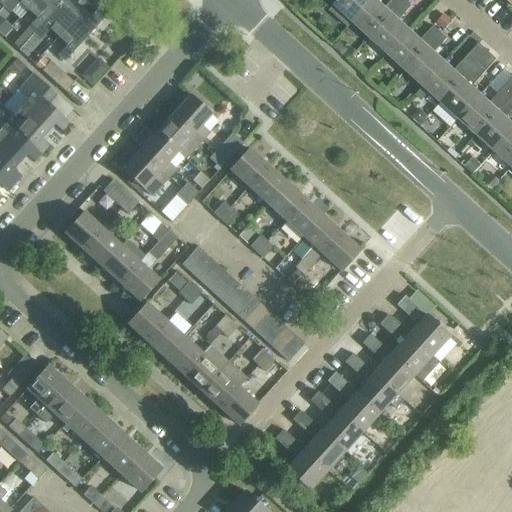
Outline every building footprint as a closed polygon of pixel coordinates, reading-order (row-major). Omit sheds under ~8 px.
[(19,3),(28,11),(37,0),(10,0),(4,7),(10,13),(19,3)] [(28,28),(12,45),(18,51),(34,34),(64,0),(37,0),(28,11),(36,19),(28,28)] [(49,30),(58,38),(82,11),(75,4),(79,0),(64,0),(34,34),(40,40),(49,30)] [(348,27),(353,23),(373,0),(328,0),(334,5),(329,10),(348,27)] [(373,0),(353,23),(371,39),(405,1),(404,0),(390,0),(385,6),(378,0),(373,0)] [(371,39),(388,55),(411,30),(399,19),(411,6),(405,1),(371,39)] [(82,11),(58,38),(66,46),(57,56),(64,62),(105,17),(97,10),(90,18),(82,11)] [(388,55),(406,71),(440,33),(433,26),(421,39),(411,30),(388,55)] [(406,71),(423,87),(446,62),(435,52),(447,39),(440,33),(406,71)] [(423,87),(442,104),(489,52),(480,44),(461,63),(463,65),(457,72),(446,62),(423,87)] [(442,104),(459,119),(481,94),(470,84),(477,77),(479,79),(497,60),(489,52),(442,104)] [(14,89),(32,66),(21,57),(3,79),(14,89)] [(42,72),(66,94),(74,84),(50,63),(42,72)] [(28,100),(21,108),(48,133),(55,126),(63,133),(70,125),(48,105),(56,96),(34,76),(19,92),(28,100)] [(464,114),(459,119),(477,135),(497,113),(511,96),(511,78),(497,95),(499,97),(492,104),(481,94),(464,113),(464,114)] [(511,96),(497,113),(477,135),(495,152),(511,132),(511,122),(506,117),(511,110),(511,96)] [(190,97),(173,115),(203,142),(211,134),(203,127),(212,117),(190,97)] [(4,108),(0,112),(0,118),(41,155),(49,147),(41,140),(48,133),(21,108),(13,116),(4,108)] [(173,115),(156,134),(179,154),(186,161),(203,142),(173,115)] [(0,129),(0,144),(21,163),(28,155),(35,162),(41,155),(0,118),(0,129)] [(511,132),(495,152),(511,167),(511,132)] [(156,134),(140,152),(170,179),(179,170),(171,163),(179,154),(156,134)] [(216,154),(227,164),(243,146),(232,136),(216,154)] [(0,171),(15,185),(22,177),(14,170),(21,163),(0,144),(0,171)] [(230,172),(249,188),(268,167),(249,151),(230,172)] [(170,179),(140,152),(122,172),(152,199),(170,179)] [(227,164),(216,154),(211,160),(221,170),(227,164)] [(249,188),(267,205),(286,184),(268,167),(249,188)] [(0,185),(7,193),(15,185),(0,171),(0,185)] [(131,199),(112,182),(103,192),(122,209),(131,199)] [(187,184),(182,190),(193,200),(198,194),(187,184)] [(267,205),(285,221),(304,200),(286,184),(267,205)] [(193,200),(182,190),(175,197),(186,207),(193,200)] [(122,209),(128,214),(137,204),(131,199),(122,209)] [(285,221),(303,238),(323,217),(304,200),(285,221)] [(214,214),(220,219),(230,209),(224,203),(214,214)] [(230,209),(220,219),(227,226),(237,215),(230,209)] [(65,233),(84,251),(103,230),(84,213),(65,233)] [(287,280),(294,286),(303,276),(323,255),(342,234),(323,217),(303,238),(314,247),(294,268),(296,270),(287,280)] [(159,241),(169,231),(162,225),(153,235),(159,241)] [(84,251),(102,268),(121,247),(103,230),(84,251)] [(169,231),(159,241),(160,242),(139,264),(121,285),(138,301),(158,280),(147,271),(177,238),(169,231)] [(342,234),(323,255),(341,271),(360,251),(342,234)] [(250,248),(257,253),(266,243),(260,237),(250,248)] [(266,243),(257,253),(264,259),(273,249),(266,243)] [(102,268),(121,285),(139,264),(121,247),(102,268)] [(181,266),(190,274),(206,256),(197,248),(181,266)] [(190,274),(200,283),(215,264),(206,256),(190,274)] [(200,283),(208,290),(224,272),(215,264),(200,283)] [(208,290),(217,298),(233,280),(224,272),(208,290)] [(178,294),(185,300),(195,288),(188,282),(188,283),(177,273),(171,280),(182,289),(178,294)] [(303,276),(294,286),(300,292),(310,282),(303,276)] [(217,298),(226,307),(242,289),(233,280),(217,298)] [(195,288),(185,300),(191,305),(201,294),(195,288)] [(226,307),(234,314),(250,296),(242,289),(226,307)] [(234,314),(243,322),(259,304),(250,296),(234,314)] [(421,322),(409,336),(432,357),(448,338),(404,298),(397,307),(414,322),(416,319),(421,322)] [(127,325),(146,342),(165,321),(146,304),(136,315),(127,325)] [(243,322),(252,330),(268,312),(259,304),(243,322)] [(252,330),(261,338),(277,321),(268,312),(252,330)] [(222,333),(232,321),(225,315),(215,326),(222,333)] [(403,341),(391,354),(414,376),(421,382),(439,363),(432,357),(409,336),(387,316),(379,325),(396,341),(400,338),(403,341)] [(146,342),(164,359),(184,338),(165,321),(146,342)] [(232,321),(222,333),(228,338),(238,327),(232,321)] [(261,338),(270,346),(286,328),(277,321),(261,338)] [(270,346),(279,354),(295,337),(286,328),(270,346)] [(385,360),(373,373),(397,394),(414,376),(391,354),(370,335),(362,344),(379,360),(382,357),(385,360)] [(295,337),(279,354),(288,362),(304,345),(295,337)] [(164,359),(183,375),(202,354),(184,338),(164,359)] [(183,375),(201,392),(228,363),(209,347),(202,355),(202,354),(183,375)] [(252,360),(258,366),(269,355),(262,349),(252,360)] [(368,379),(356,392),(380,413),(389,403),(396,409),(403,400),(397,394),(373,373),(353,354),(345,364),(361,379),(365,375),(368,379)] [(269,355),(258,366),(264,371),(274,360),(269,355)] [(7,375),(12,379),(2,390),(9,396),(36,367),(24,356),(7,375)] [(201,392),(220,409),(239,388),(246,380),(228,363),(201,392)] [(27,409),(36,417),(66,384),(47,367),(45,370),(27,389),(37,398),(27,409)] [(351,398),(338,412),(361,433),(380,413),(356,392),(336,373),(327,382),(344,398),(347,395),(351,398)] [(54,414),(65,424),(85,401),(66,384),(36,417),(44,424),(54,414)] [(239,388),(220,409),(238,426),(258,405),(239,388)] [(332,418),(321,430),(344,452),(361,433),(338,412),(318,393),(309,401),(326,417),(329,414),(332,418)] [(65,424),(84,441),(104,418),(85,401),(65,424)] [(315,436),(303,449),(327,471),(344,452),(321,430),(300,411),(292,420),(309,436),(312,433),(315,436)] [(84,441),(102,458),(123,435),(104,418),(84,441)] [(19,436),(26,429),(15,419),(9,426),(19,436)] [(26,429),(19,436),(30,446),(38,453),(45,446),(37,439),(26,429)] [(327,471),(303,449),(284,432),(276,440),(291,454),(294,451),(298,455),(284,469),(308,491),(327,471)] [(102,458),(121,474),(141,452),(123,435),(102,458)] [(0,444),(19,462),(26,454),(6,437),(0,444)] [(141,452),(121,474),(141,492),(161,470),(141,452)] [(26,454),(19,462),(38,479),(44,471),(26,454)] [(56,471),(63,463),(52,454),(45,462),(56,471)] [(82,480),(63,463),(56,471),(75,488),(82,480)] [(83,494),(94,505),(100,498),(89,487),(83,494)] [(0,511),(8,511),(9,511),(0,502),(0,500),(5,494),(0,489),(0,511)] [(224,511),(267,511),(244,491),(224,511)] [(100,498),(94,505),(101,511),(106,511),(111,508),(100,498)] [(20,511),(36,511),(41,506),(33,499),(20,511)]
